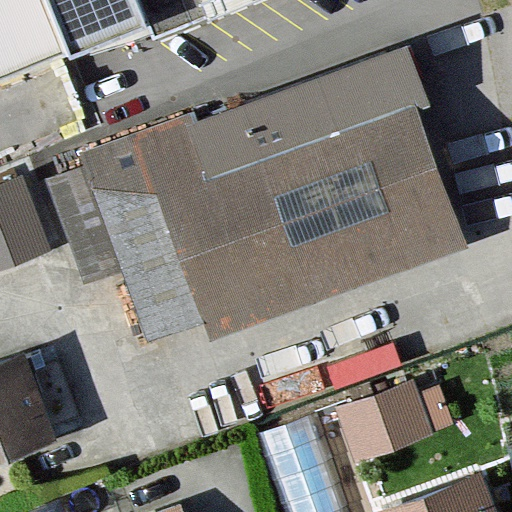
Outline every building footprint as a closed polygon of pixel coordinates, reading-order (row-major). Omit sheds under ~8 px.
[(0,0),(0,86),(58,64),(33,0),(0,0)] [(152,0),(168,39),(265,0),(152,0)] [(369,48),(153,115),(164,149),(58,182),(104,329),(154,313),(162,339),(434,253),(369,48)] [(31,183),(0,192),(0,267),(52,252),(31,183)] [(0,427),(45,413),(18,332),(0,338),(0,427)] [(411,365),(333,391),(351,444),(429,418),(411,365)] [(492,511),(467,447),(352,493),(359,511),(492,511)] [(115,511),(182,511),(174,486),(114,507),(115,511)]
